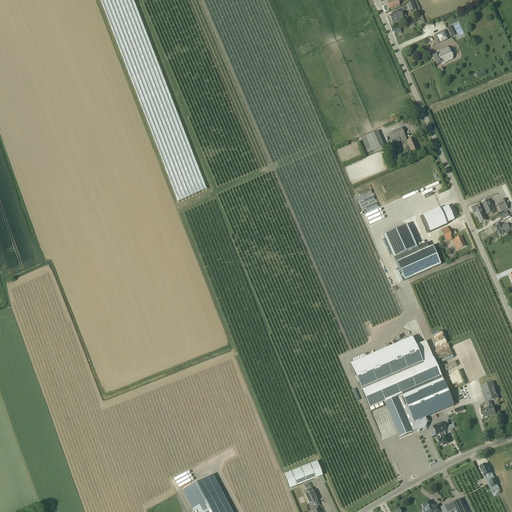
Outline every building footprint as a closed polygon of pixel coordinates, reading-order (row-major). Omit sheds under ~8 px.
[(396,0),(387,4),(389,9),(396,7),(396,8),(403,5),(402,2),(399,4),(397,0),(396,0)] [(407,4),(409,12),(416,10),(413,2),(407,4)] [(392,23),(403,19),(403,18),(406,17),(404,11),(390,16),(392,23)] [(434,36),(438,44),(449,38),(445,30),(434,36)] [(432,56),(437,65),(442,63),(443,64),(453,59),(447,48),(437,53),(438,54),(432,56)] [(388,134),(391,142),(395,140),(400,138),(401,142),(406,140),(402,128),(392,132),(388,134)] [(361,139),(367,153),(384,146),(377,132),(366,137),(363,138),(361,139)] [(406,148),(408,154),(412,153),(418,150),(413,139),(407,142),(409,147),(406,148)] [(361,198),(372,194),(370,190),(359,195),(361,198)] [(493,211),(489,200),(483,203),(487,214),(493,211)] [(497,205),(501,213),(508,210),(504,202),(497,205)] [(452,219),(446,207),(445,204),(439,207),(439,206),(419,214),(427,232),(447,223),(446,222),(452,219)] [(482,212),(479,205),(471,208),(473,213),(476,212),(481,223),(486,220),(483,212),(482,212)] [(507,212),(499,216),(501,221),(505,219),(509,217),(507,212)] [(496,227),(501,236),(506,233),(511,229),(511,225),(508,226),(507,224),(502,226),(501,224),(496,227)] [(407,225),(384,235),(400,271),(401,275),(404,281),(408,279),(440,265),(436,256),(432,247),(419,253),(407,225)] [(448,227),(441,230),(441,231),(446,242),(452,240),(450,236),(451,236),(448,227)] [(465,246),(461,237),(453,240),(457,250),(465,246)] [(395,270),(400,283),(403,282),(398,269),(395,270)] [(413,306),(419,303),(412,288),(406,290),(413,306)] [(412,338),(350,364),(361,390),(369,409),(384,403),(399,439),(416,431),(417,432),(419,433),(420,431),(425,429),(427,423),(425,418),(443,410),(453,406),(433,359),(423,363),(412,338)] [(480,387),(486,403),(488,409),(481,411),(484,418),(491,416),(491,417),(496,416),(493,407),(491,402),(499,399),(493,382),(480,387)] [(436,436),(439,434),(441,439),(437,440),(439,446),(443,444),(444,446),(449,444),(446,436),(446,437),(444,432),(447,431),(443,422),(433,427),(436,436)] [(290,489),(320,477),(323,476),(322,476),(317,462),(284,475),(290,489)] [(486,464),(479,467),(485,477),(487,482),(489,482),(490,485),(496,482),(491,473),(491,474),(486,464)] [(192,511),(232,511),(213,475),(182,491),(192,511)] [(319,511),(317,506),(319,505),(312,489),(309,483),(304,486),(307,491),(304,493),(309,504),(309,505),(312,511),(313,511),(319,511)] [(447,511),(466,511),(461,500),(445,508),(447,511)] [(441,511),(438,505),(434,507),(433,507),(433,506),(430,501),(422,505),(424,508),(423,509),(423,510),(423,511),(441,511)]
